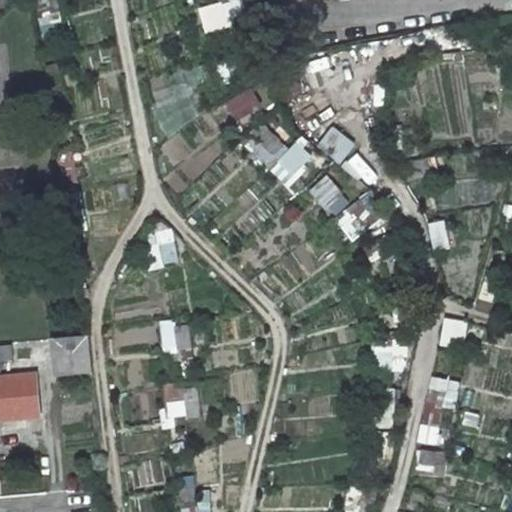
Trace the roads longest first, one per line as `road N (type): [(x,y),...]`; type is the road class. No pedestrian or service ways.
road 1 (track): [(119,0),(156,205),(277,318),(282,350),(245,511)]
road 2 (track): [(331,103),(408,204),(432,291),(393,511)]
road 3 (residential): [(288,0),(294,11),(327,19),(480,0)]
